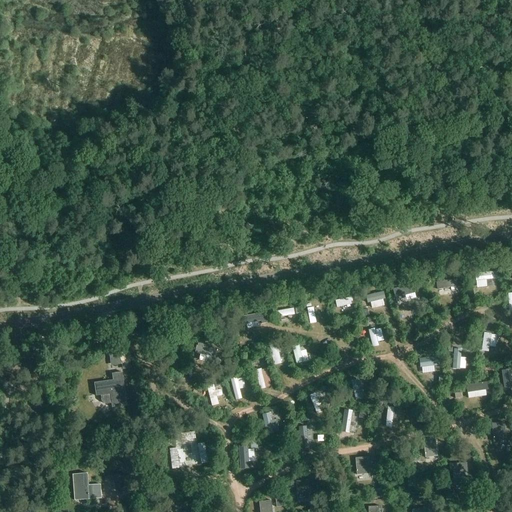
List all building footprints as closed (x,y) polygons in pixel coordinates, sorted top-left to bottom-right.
[(352,345),(359,344),(357,326),(350,327),(352,345)] [(471,349),(473,333),(466,332),(463,348),(471,349)] [(274,343),(277,362),(284,361),(281,342),(274,343)] [(131,369),(129,351),(109,354),(111,366),(121,364),(122,370),(131,369)] [(261,354),(253,356),(255,363),(263,361),(261,354)] [(111,403),(112,407),(127,405),(122,372),(112,374),(113,380),(94,383),(96,396),(101,395),(101,401),(105,404),(111,403)] [(198,392),(191,393),(193,406),(200,405),(198,392)] [(327,415),(324,432),(330,434),(334,416),(327,415)] [(504,422),(492,424),(494,442),(506,440),(504,422)] [(283,424),(286,441),(292,440),(290,423),(283,424)] [(435,438),(423,440),(425,458),(437,456),(435,438)] [(368,457),(356,458),(357,475),(369,474),(368,457)] [(450,471),(452,471),(453,484),(466,483),(465,472),(467,472),(467,463),(449,464),(450,471)] [(114,476),(113,476),(117,490),(126,487),(122,473),(114,476)] [(100,484),(88,485),(87,474),(72,475),(74,500),(101,498),(100,484)] [(308,480),(296,481),(297,498),(309,497),(308,480)] [(272,511),(271,501),(259,502),(260,511),(272,511)]
